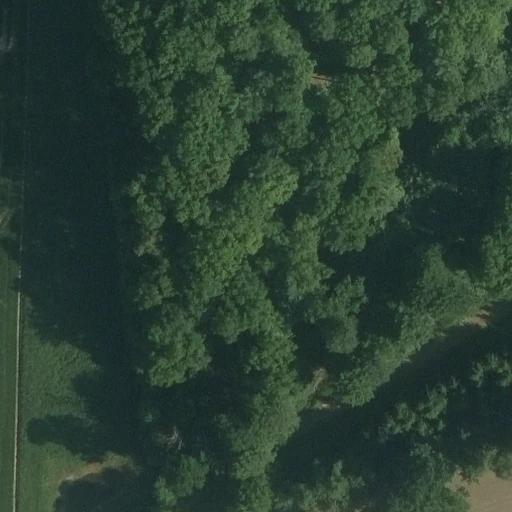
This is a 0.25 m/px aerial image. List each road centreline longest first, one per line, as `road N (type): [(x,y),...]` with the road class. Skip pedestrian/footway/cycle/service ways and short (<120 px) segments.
road 1 (track): [(182,493),(511,98)]
road 2 (track): [(511,292),(156,511)]
